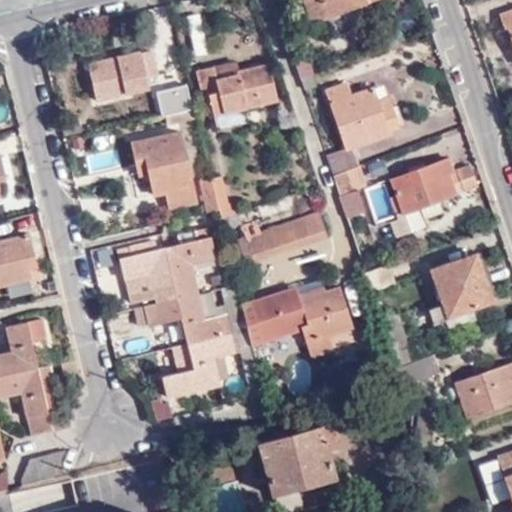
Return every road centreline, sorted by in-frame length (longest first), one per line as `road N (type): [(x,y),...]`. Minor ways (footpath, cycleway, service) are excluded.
road 1 (residential): [(110,430),(19,58),(18,22)]
road 2 (residential): [(445,0),(511,198)]
